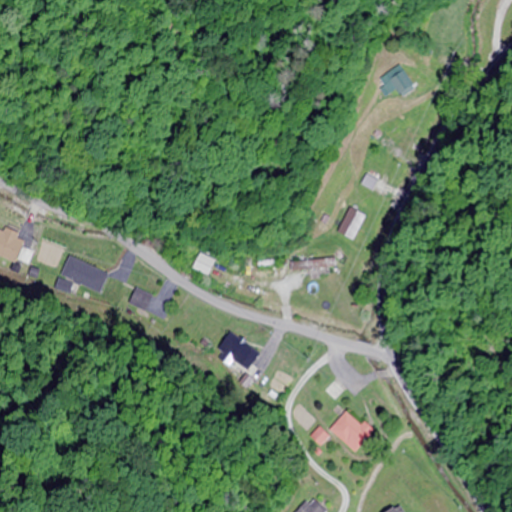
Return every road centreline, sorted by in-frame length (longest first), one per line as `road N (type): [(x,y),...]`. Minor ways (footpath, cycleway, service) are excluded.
road 1 (secondary): [(499,511),(413,365),(387,294),(414,192),(511,55)]
road 2 (residential): [(0,203),(76,234),(133,244),(228,307),(408,352)]
